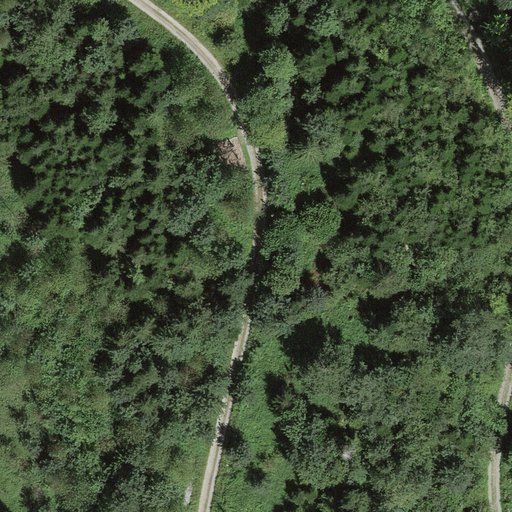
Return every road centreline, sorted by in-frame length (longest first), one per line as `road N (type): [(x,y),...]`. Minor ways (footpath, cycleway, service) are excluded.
road 1 (track): [(138,0),(183,30),(237,101),(262,209),(200,511)]
road 2 (track): [(452,0),(511,125)]
road 3 (track): [(511,378),(496,448),(495,511)]
